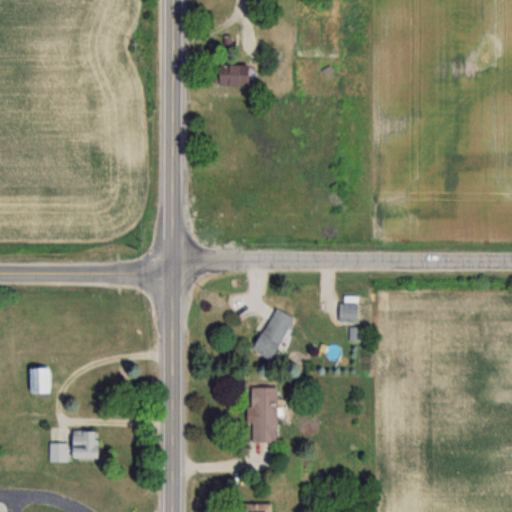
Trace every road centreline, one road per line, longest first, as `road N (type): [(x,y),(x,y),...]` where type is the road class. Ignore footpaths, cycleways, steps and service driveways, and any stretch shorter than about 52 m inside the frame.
road 1 (residential): [(175,268),(511,263)]
road 2 (primary): [(175,268),(176,0)]
road 3 (primary): [(174,511),(175,268)]
road 4 (residential): [(175,268),(0,273)]
